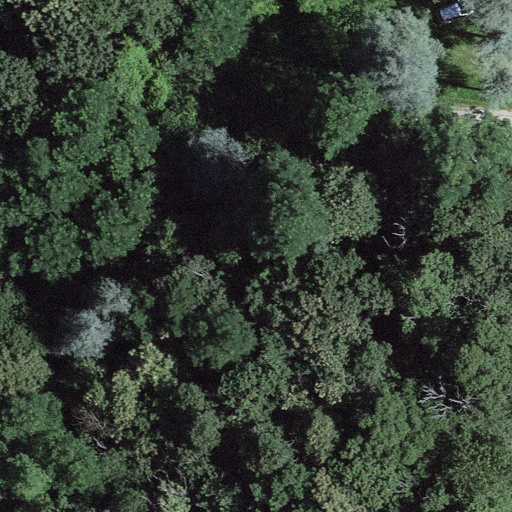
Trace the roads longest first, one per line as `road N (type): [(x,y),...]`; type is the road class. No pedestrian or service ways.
road 1 (track): [(511,111),(435,112),(336,150),(76,441),(60,511)]
road 2 (track): [(345,146),(376,278),(386,409),(375,511)]
